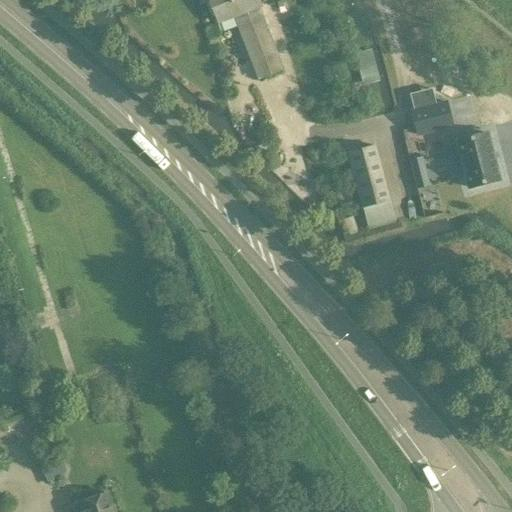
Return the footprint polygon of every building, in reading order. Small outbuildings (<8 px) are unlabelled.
[(282,70),(275,51),(258,7),(261,6),(258,0),(211,0),(220,22),(236,16),(260,79),(282,70)] [(414,110),(412,111),(418,136),(454,127),(448,101),(436,104),(414,110)] [(458,143),(450,145),(453,156),(461,154),(469,188),(500,180),(491,146),(488,134),(457,142),(458,143)] [(363,207),(391,200),(376,146),(349,153),(363,207)] [(422,158),(410,161),(411,167),(419,165),(423,164),(422,158)] [(38,412),(29,415),(34,428),(43,425),(38,412)] [(113,511),(107,494),(79,504),(82,511),(113,511)]
